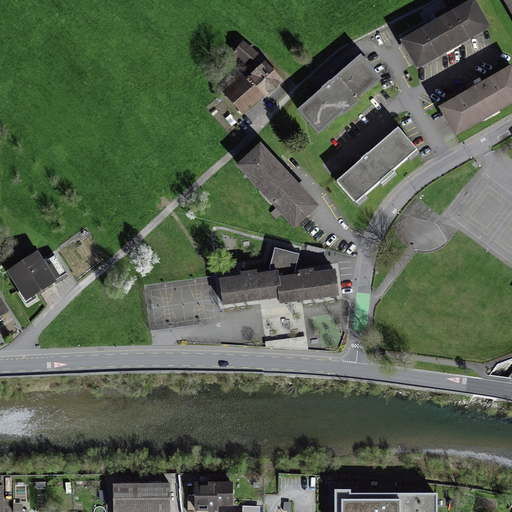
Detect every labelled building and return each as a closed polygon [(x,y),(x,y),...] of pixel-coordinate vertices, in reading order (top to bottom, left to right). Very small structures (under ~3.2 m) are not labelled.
[(474,0),(470,0),(400,42),(418,71),(491,28),(474,0)] [(511,0),(503,0),(511,15),(511,0)] [(248,66),(259,54),(244,41),(233,54),(248,66)] [(360,56),(298,111),(319,136),(343,114),(345,116),(362,100),(361,99),(382,80),(360,56)] [(222,92),(242,116),(264,97),(266,98),(284,81),(265,62),(247,78),(244,73),(222,92)] [(511,65),(440,108),(456,137),(511,106),(511,65)] [(397,129),(337,180),(357,204),(417,153),(397,129)] [(261,144),(236,166),(295,230),(319,206),(261,144)] [(296,273),(295,273),(299,255),(275,248),(269,269),(276,271),(257,274),(257,270),(240,273),(241,276),(219,279),(223,306),(279,299),(280,305),(339,297),(336,270),(314,273),(314,269),(296,272),(296,273)] [(38,252),(6,272),(25,302),(68,275),(55,256),(45,262),(38,252)] [(0,297),(0,317),(9,312),(0,297)] [(195,483),(195,511),(217,511),(217,507),(234,507),(233,474),(207,475),(207,476),(200,476),(200,483),(195,483)] [(114,485),(113,511),(170,511),(170,484),(114,485)] [(351,491),(335,491),(334,511),(438,511),(438,494),(351,494),(351,491)]
